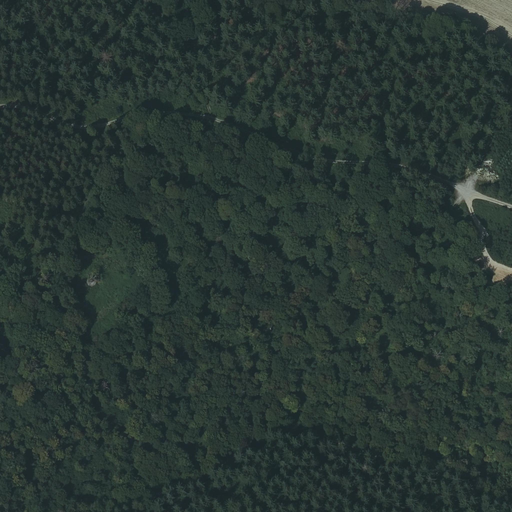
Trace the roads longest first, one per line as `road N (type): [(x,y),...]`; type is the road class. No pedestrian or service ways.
road 1 (track): [(511,206),(413,167),(312,160),(206,115),(142,113),(75,126),(22,104),(0,104)]
road 2 (track): [(511,487),(416,455),(282,439),(85,511)]
